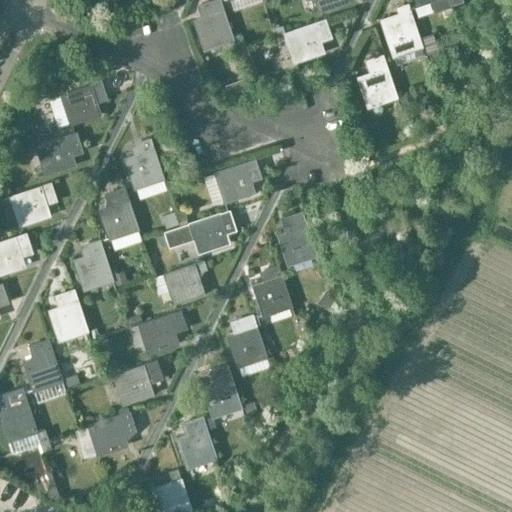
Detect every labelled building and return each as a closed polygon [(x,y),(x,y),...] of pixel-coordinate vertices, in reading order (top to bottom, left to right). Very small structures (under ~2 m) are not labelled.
[(206,17),(196,20),(205,48),(234,38),(220,0),(214,0),(202,4),(206,17)] [(348,0),(317,0),(321,9),(348,0)] [(418,0),(419,3),(429,0),(434,0),(437,8),(451,4),(449,0),(418,0)] [(401,13),(382,19),(385,25),(394,54),(421,45),(422,45),(419,36),(409,5),(409,4),(399,7),(401,13)] [(319,40),(331,36),(324,18),(285,31),(295,60),(323,51),(319,40)] [(422,45),(421,45),(424,54),(437,50),(432,32),(419,36),(422,45)] [(372,72),(360,76),(369,105),(397,95),(384,55),(368,60),(372,72)] [(99,112),(93,93),(105,89),(102,81),(62,94),(71,121),(99,112)] [(74,163),(68,144),(79,140),(76,131),(36,144),(46,172),(74,163)] [(146,152),(127,158),(136,186),(164,177),(151,137),(142,140),(146,152)] [(256,159),(217,172),(226,200),(254,190),(251,180),(261,177),(259,168),(256,159)] [(49,213),(43,194),(54,191),(51,182),(12,195),(21,222),(49,213)] [(101,210),(110,237),(139,228),(125,187),(107,193),(112,207),(101,210)] [(231,208),(166,230),(171,243),(195,235),(200,250),(229,240),(226,230),(237,227),(231,208)] [(288,233),(279,235),(289,263),(316,254),(303,215),(302,211),(283,217),(288,233)] [(27,231),(0,240),(0,271),(24,264),(21,254),(33,250),(27,231)] [(86,257),(76,260),(85,288),(113,279),(100,239),(91,242),(93,248),(84,251),(86,257)] [(203,290),(197,272),(208,269),(204,259),(165,272),(174,300),(203,290)] [(273,280),(254,286),(264,314),(291,305),(278,265),(269,268),(273,280)] [(59,306),(51,309),(60,338),(88,329),(75,290),(66,292),(56,296),(59,306)] [(177,341),(171,323),(182,319),(179,310),(140,323),(149,351),(177,341)] [(239,333),(229,336),(238,364),(266,355),(253,316),(253,315),(235,321),(239,333)] [(35,357),(25,360),(34,388),(63,379),(50,340),(50,339),(41,342),(41,341),(31,344),(35,357)] [(119,372),(115,373),(124,401),(153,392),(149,382),(161,378),(158,369),(161,369),(158,359),(119,372)] [(215,383),(204,387),(213,415),(241,406),(230,372),(227,364),(211,369),(215,383)] [(13,405),(0,409),(0,412),(8,438),(36,429),(24,390),(23,389),(9,394),(13,405)] [(90,424),(86,425),(95,453),(99,451),(106,449),(126,442),(123,432),(135,428),(132,420),(129,411),(128,411),(126,406),(117,409),(119,414),(90,424)] [(179,437),(183,449),(188,465),(215,457),(202,417),(194,420),(197,431),(179,437)] [(173,482),(153,488),(161,511),(174,511),(190,507),(178,468),(169,471),(173,482)]
